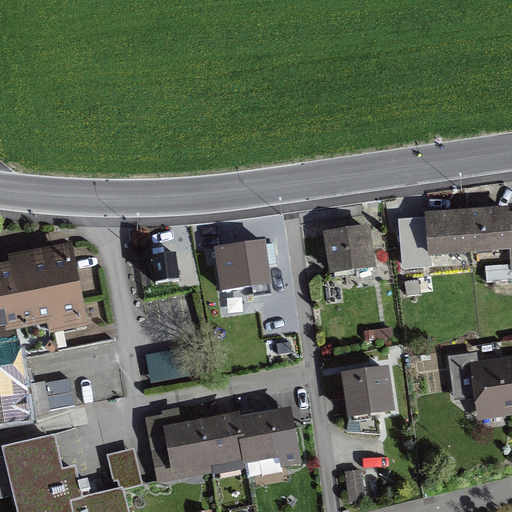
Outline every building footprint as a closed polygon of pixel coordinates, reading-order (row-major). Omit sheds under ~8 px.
[(509,208),(467,211),(470,255),(510,253),(511,252),(509,212),(509,211),(509,208)] [(425,219),(428,258),(432,258),(470,255),(467,211),(425,214),(425,216),(425,219)] [(399,220),(403,270),(433,268),(432,258),(428,258),(425,219),(399,220)] [(370,227),(322,233),(328,276),(372,270),(375,270),(370,227)] [(272,286),(265,241),(214,248),(220,293),(272,286)] [(0,340),(18,337),(22,361),(59,354),(58,349),(70,347),(68,332),(87,329),(73,246),(8,257),(9,265),(0,266),(0,340)] [(154,278),(178,275),(176,254),(151,257),(154,278)] [(420,295),(418,281),(404,282),(406,297),(420,295)] [(88,305),(90,320),(105,317),(103,303),(88,305)] [(0,427),(32,423),(31,415),(26,385),(22,361),(18,337),(0,340),(0,427)] [(195,347),(145,356),(150,385),(200,376),(195,347)] [(477,353),(448,357),(453,402),(454,402),(455,410),(475,407),(477,421),(494,419),(494,423),(503,422),(502,418),(511,416),(511,357),(478,362),(477,353)] [(388,368),(340,376),(348,422),(396,414),(388,368)] [(26,385),(31,415),(75,408),(70,379),(45,384),(45,382),(26,385)] [(290,409),(240,419),(245,442),(239,443),(243,467),(250,466),(252,476),(261,474),(261,476),(282,473),(282,469),(301,466),(290,409)] [(158,485),(212,475),(202,421),(181,425),(178,410),(161,413),(162,416),(145,420),(151,454),(152,454),(158,485)] [(244,471),(243,467),(239,443),(245,442),(240,419),(239,414),(202,421),(212,475),(212,476),(220,475),(221,483),(242,479),(241,471),(244,471)] [(128,511),(124,492),(144,487),(134,449),(106,456),(114,484),(117,483),(119,490),(92,496),(88,482),(79,485),(76,469),(63,473),(54,439),(1,452),(3,460),(0,460),(0,501),(12,499),(15,511),(128,511)] [(361,470),(344,472),(349,504),(366,502),(361,470)]
